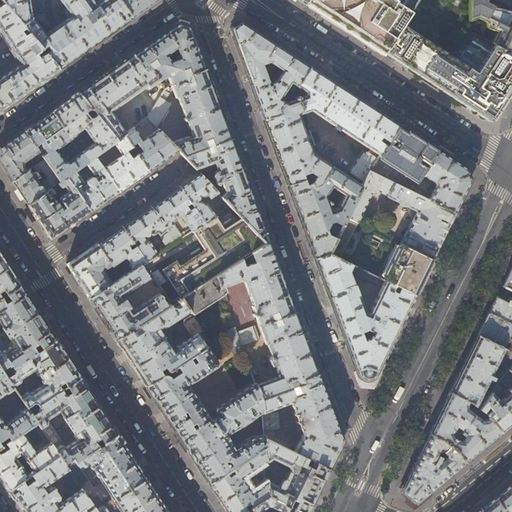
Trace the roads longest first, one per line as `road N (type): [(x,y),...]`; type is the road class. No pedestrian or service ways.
road 1 (residential): [(369,470),(208,20),(213,0)]
road 2 (secondary): [(369,470),(511,177)]
road 3 (residential): [(252,0),(511,169)]
road 4 (tertiary): [(197,511),(38,265)]
road 5 (residential): [(184,0),(0,128)]
road 6 (residential): [(38,265),(179,167)]
